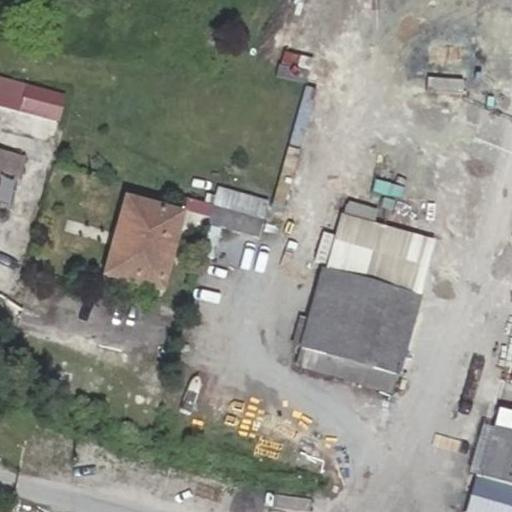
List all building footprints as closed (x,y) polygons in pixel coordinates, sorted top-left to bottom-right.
[(24,83),(17,110),(58,122),(65,95),(24,83)] [(23,174),(27,154),(5,149),(1,168),(23,174)] [(275,183),(223,168),(213,205),(265,219),(275,183)] [(156,285),(180,207),(158,202),(156,212),(130,206),(113,272),(156,285)] [(260,234),(265,219),(213,205),(209,220),(260,234)] [(339,215),(323,268),(420,296),(436,243),(339,215)] [(420,296),(323,268),(296,373),(391,396),(420,296)] [(511,427),(496,488),(511,492),(511,427)] [(154,459),(144,490),(168,498),(178,467),(154,459)]
